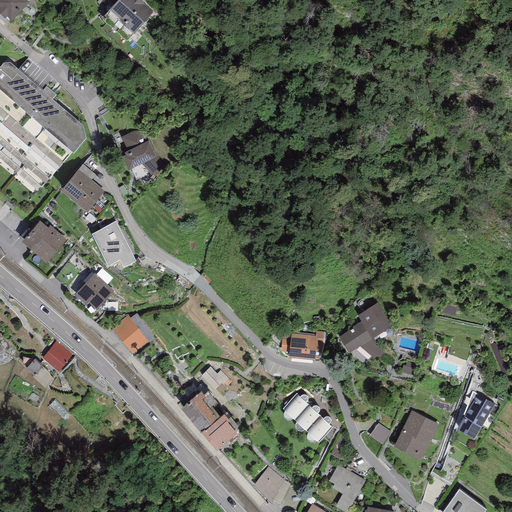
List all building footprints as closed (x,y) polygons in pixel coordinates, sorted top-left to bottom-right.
[(0,0),(0,6),(15,20),(32,1),(29,0),(0,0)] [(121,0),(110,14),(135,36),(155,13),(139,0),(121,0)] [(10,64),(3,65),(0,68),(0,164),(36,195),(71,153),(74,155),(86,139),(82,126),(10,64)] [(160,153),(153,142),(138,151),(141,157),(146,154),(156,171),(166,164),(160,153)] [(107,191),(82,171),(66,190),(91,210),(107,191)] [(48,224),(39,217),(21,237),(46,259),(67,237),(50,222),(48,224)] [(136,261),(115,222),(91,234),(108,266),(120,260),(124,268),(136,261)] [(113,288),(94,271),(74,292),(85,302),(88,298),(97,306),(113,288)] [(355,351),(395,327),(380,301),(360,313),(364,319),(344,331),(355,351)] [(128,315),(112,327),(133,352),(148,340),(149,342),(156,336),(136,312),(130,317),(128,315)] [(321,337),(293,334),(291,356),(318,359),(321,337)] [(76,357),(58,343),(45,359),(63,373),(76,357)] [(204,374),(221,388),(230,377),(213,363),(204,374)] [(203,391),(183,409),(220,450),(240,432),(225,415),(203,391)] [(300,394),(297,391),(283,405),(286,406),(284,408),(284,410),(284,412),(285,413),(286,415),(288,415),(290,416),(292,415),(293,414),(296,416),(309,402),(306,399),(307,398),(308,397),(308,395),(307,394),(307,393),(305,392),(304,392),(302,392),(301,393),(300,394)] [(497,405),(480,395),(462,427),(478,436),(497,405)] [(312,404),(311,405),(309,402),(296,416),(297,417),(296,419),(295,421),(296,423),(296,424),(298,426),(299,427),(301,427),(303,426),(305,425),(307,427),(320,414),(317,410),(318,409),(319,408),(319,407),(319,405),(318,404),(317,403),(315,403),(314,403),(312,404)] [(441,423),(415,411),(398,446),(424,458),(441,423)] [(323,416),(320,414),(307,427),(308,428),(307,430),(307,432),(307,434),(308,435),(309,437),(311,438),(313,438),(315,437),(316,436),(319,438),(332,425),(329,421),(330,420),(330,419),(331,418),(330,416),(329,415),(328,414),(327,414),(325,414),(324,415),(323,416)] [(334,455),(350,465),(357,452),(351,447),(350,440),(344,437),(334,455)] [(367,481),(341,467),(331,486),(345,494),(339,506),(350,511),(367,481)] [(269,468),(257,486),(273,503),(287,481),(269,468)] [(459,485),(442,508),(447,511),(480,511),(486,505),(459,485)]
